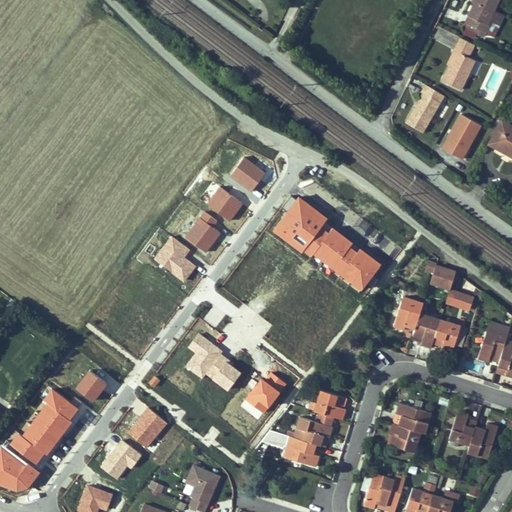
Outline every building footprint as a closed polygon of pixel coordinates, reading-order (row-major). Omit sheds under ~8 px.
[(484,21),(494,0),(468,0),(462,14),(466,16),(461,25),(483,35),(489,24),(484,21)] [(462,54),(469,41),(454,35),(448,48),(452,49),(445,64),(438,79),(456,87),(470,58),(462,54)] [(452,49),(448,48),(441,62),(445,64),(452,49)] [(430,101),(434,94),(420,86),(416,94),(417,95),(401,124),(418,134),(434,103),(430,101)] [(456,159),(475,125),(455,114),(446,131),(448,132),(446,135),(444,134),(436,148),(456,159)] [(511,163),(511,132),(495,122),(481,145),(511,163)] [(433,270),(428,287),(446,292),(452,275),(433,270)] [(469,299),(446,292),(443,302),(466,310),(469,299)] [(421,307),(424,299),(403,293),(394,323),(406,326),(407,323),(416,326),(421,307)] [(429,344),(431,338),(439,313),(421,307),(416,326),(413,333),(423,336),(422,342),(429,344)] [(461,320),(439,313),(431,338),(443,342),(442,347),(451,350),(461,320)] [(506,332),(508,326),(487,319),(477,352),(489,356),(491,349),(500,352),(506,332)] [(464,342),(467,326),(461,324),(458,341),(464,342)] [(511,333),(506,332),(500,352),(497,360),(510,364),(508,369),(511,370),(511,333)] [(318,384),(312,405),(345,415),(349,404),(343,402),(346,393),(318,384)] [(420,427),(423,428),(430,406),(397,396),(394,406),(401,409),(397,420),(420,427)] [(438,403),(447,406),(449,399),(440,396),(438,403)] [(24,403),(17,398),(10,407),(17,412),(24,403)] [(460,405),(452,402),(443,431),(465,438),(470,419),(472,412),(460,408),(460,405)] [(289,425),(287,430),(316,439),(320,440),(323,432),(329,434),(332,423),(301,413),(296,427),(289,425)] [(479,422),(470,419),(465,438),(462,444),(482,451),(492,419),(481,415),(479,422)] [(414,448),(420,427),(397,420),(390,418),(387,427),(392,428),(388,440),(414,448)] [(316,439),(287,430),(280,452),(315,464),(319,453),(312,450),(316,439)] [(210,491),(212,485),(217,473),(191,462),(184,479),(193,483),(188,493),(191,494),(188,502),(202,508),(210,491)] [(391,502),(399,477),(392,475),(368,467),(358,500),(372,503),(374,497),(391,502)] [(420,511),(429,487),(432,477),(423,474),(420,484),(411,482),(402,506),(414,509),(413,511),(420,511)] [(150,479),(148,490),(161,493),(164,483),(150,479)] [(440,490),(453,494),(457,495),(460,487),(443,482),(440,490)] [(472,484),(469,492),(479,496),(482,488),(472,484)] [(440,490),(429,487),(420,511),(446,511),(453,494),(440,490)] [(171,511),(140,501),(135,511),(171,511)]
